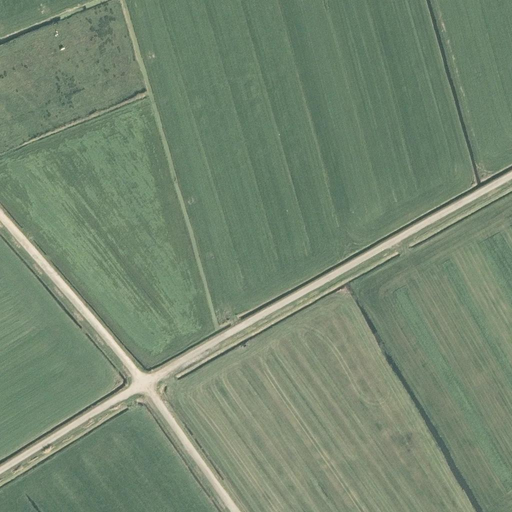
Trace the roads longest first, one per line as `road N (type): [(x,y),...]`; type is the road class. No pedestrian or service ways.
road 1 (track): [(143,381),(0,215)]
road 2 (track): [(143,381),(235,511)]
